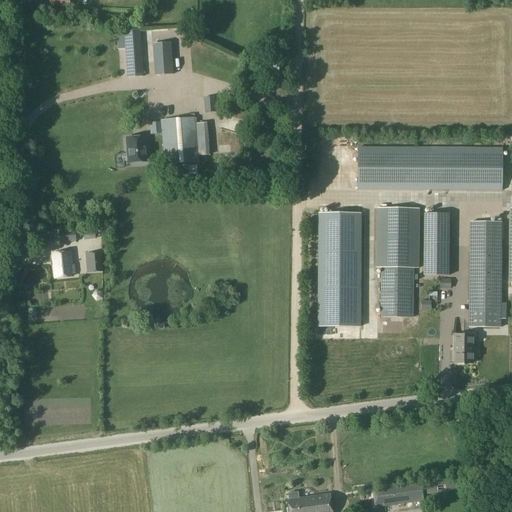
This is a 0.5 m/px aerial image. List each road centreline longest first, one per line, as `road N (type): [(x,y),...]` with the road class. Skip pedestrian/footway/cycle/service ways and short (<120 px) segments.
road 1 (unclassified): [(0,453),(511,386)]
road 2 (track): [(299,0),(297,414)]
